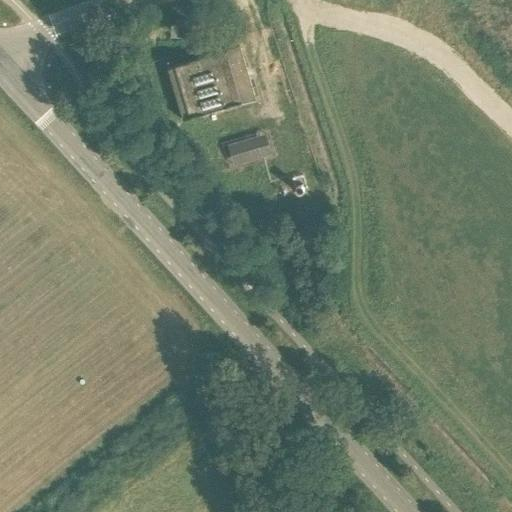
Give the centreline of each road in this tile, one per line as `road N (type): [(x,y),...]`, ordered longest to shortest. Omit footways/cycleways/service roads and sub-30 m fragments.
road 1 (secondary): [(416,511),(0,69)]
road 2 (track): [(511,474),(370,322),(355,171),(297,0)]
